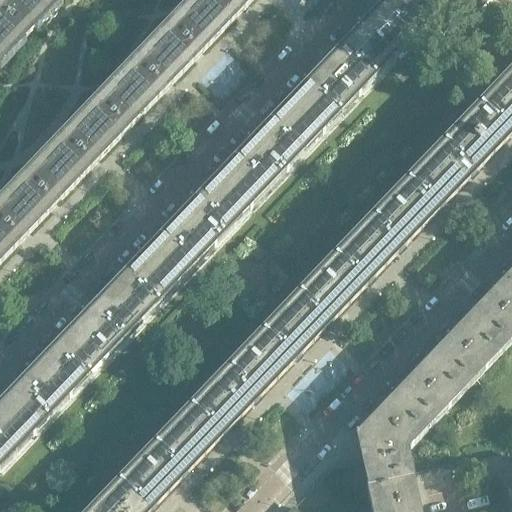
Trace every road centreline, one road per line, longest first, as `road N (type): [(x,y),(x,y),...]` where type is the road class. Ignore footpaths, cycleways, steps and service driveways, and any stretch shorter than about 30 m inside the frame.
road 1 (residential): [(0,343),(345,0)]
road 2 (residential): [(511,225),(245,511)]
road 3 (residential): [(511,105),(409,0)]
